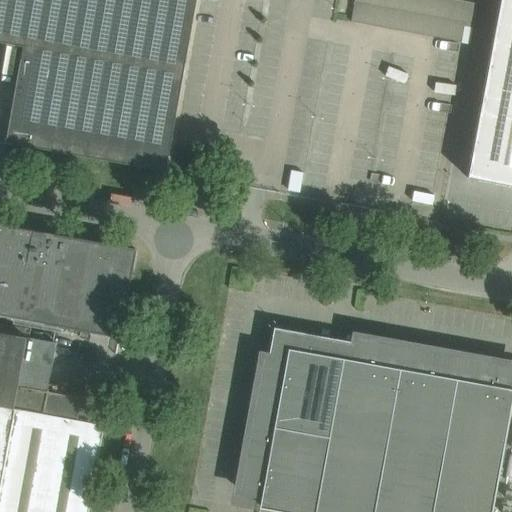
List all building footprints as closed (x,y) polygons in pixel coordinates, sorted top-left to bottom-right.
[(0,0),(0,41),(22,46),(23,46),(5,142),(6,142),(165,171),(195,0),(0,0)] [(353,0),(350,23),(472,45),(479,4),(457,0),(353,0)] [(511,0),(499,0),(467,178),(511,186),(511,0)] [(203,180),(204,180),(208,161),(192,158),(188,175),(188,177),(189,177),(190,176),(195,177),(203,178),(203,180)] [(135,249),(0,224),(0,315),(119,337),(135,249)] [(295,511),(491,511),(511,399),(511,364),(404,345),(405,341),(404,340),(403,345),(356,336),(354,342),(273,327),(268,357),(262,356),(238,489),(262,494),(260,506),(295,511)] [(0,407),(103,426),(107,402),(48,391),(48,390),(46,390),(56,343),(28,337),(27,338),(0,333),(0,407)] [(0,407),(0,488),(89,504),(89,503),(92,488),(103,426),(0,407)] [(0,511),(87,511),(89,504),(0,488),(0,511)]
